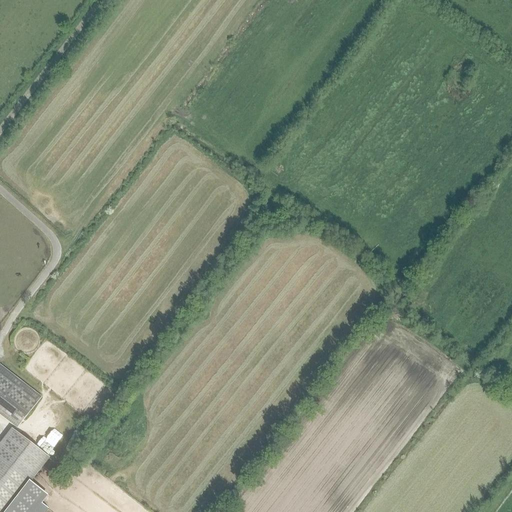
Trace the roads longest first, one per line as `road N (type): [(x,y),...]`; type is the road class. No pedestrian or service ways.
road 1 (unknown): [(0,181),(49,224),(55,242),(0,334)]
road 2 (unclassified): [(0,132),(102,0)]
